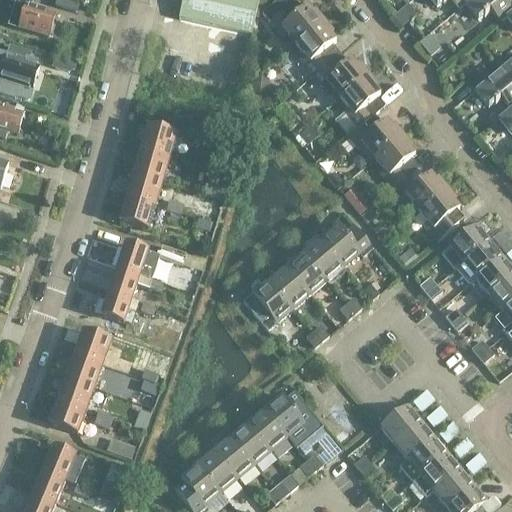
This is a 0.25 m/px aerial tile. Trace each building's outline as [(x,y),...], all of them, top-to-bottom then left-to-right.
[(52,26),(55,17),(30,10),(33,0),(0,0),(0,1),(15,6),(9,27),(48,39),(49,37),(52,35),(54,29),(52,26)] [(251,37),(254,20),(258,21),(262,0),(183,0),(182,4),(179,20),(251,37)] [(295,48),(324,24),(315,13),(312,15),(307,8),(303,11),(294,0),(281,0),(262,16),(282,41),(287,38),(295,48)] [(465,6),(471,0),(429,0),(436,9),(446,0),(449,0),(459,10),(465,6)] [(511,14),(511,0),(471,0),(465,6),(477,22),(490,12),(500,24),(506,19),(511,15),(511,14)] [(313,78),(335,59),(327,50),(336,43),(330,37),(333,35),(324,24),(295,48),(303,57),(299,61),(313,78)] [(0,69),(2,70),(0,77),(0,94),(14,99),(18,88),(31,92),(39,69),(35,68),(36,63),(26,60),(25,65),(14,61),(15,59),(6,56),(6,58),(1,57),(0,58),(0,69)] [(56,57),(52,69),(69,75),(74,71),(76,64),(56,57)] [(339,101),(368,77),(359,66),(357,68),(351,62),(343,69),(335,59),(313,78),(327,95),(331,91),(339,101)] [(511,108),(511,61),(475,92),(488,109),(500,99),(510,111),(511,108)] [(375,90),(377,88),(368,77),(339,101),(348,111),(343,115),(357,131),(347,138),(348,139),(370,120),(379,113),(372,104),(380,97),(375,90)] [(511,108),(510,111),(498,121),(511,137),(511,136),(511,108)] [(0,139),(4,141),(7,132),(18,135),(24,116),(0,109),(0,139)] [(374,162),(403,138),(394,127),(392,129),(386,122),(377,129),(370,120),(348,139),(361,156),(366,152),(374,162)] [(306,146),(319,136),(312,127),(299,137),(306,146)] [(169,162),(176,138),(147,129),(140,154),(169,162)] [(202,144),(204,135),(190,131),(187,140),(202,144)] [(392,193),(414,174),(406,165),(415,157),(409,151),(412,149),(403,138),(374,162),(382,172),(378,175),(392,193)] [(163,186),(169,162),(140,154),(133,177),(163,186)] [(0,163),(0,191),(0,192),(8,167),(0,163)] [(418,215),(447,192),(438,181),(436,183),(430,176),(422,183),(414,174),(392,193),(406,209),(410,205),(418,215)] [(156,209),(163,186),(133,177),(127,201),(156,209)] [(218,201),(221,191),(206,187),(203,196),(218,201)] [(346,199),(362,213),(369,206),(352,192),(346,199)] [(458,227),(456,225),(451,218),(459,211),(454,204),(456,202),(447,192),(418,215),(427,225),(422,229),(436,246),(458,227)] [(149,232),(156,209),(127,201),(120,224),(149,232)] [(169,202),(166,212),(181,217),(188,218),(191,209),(169,202)] [(179,225),(181,217),(166,212),(163,221),(179,225)] [(462,266),(490,243),(477,227),(449,250),(462,266)] [(373,250),(358,232),(348,240),(338,228),(320,242),(343,270),(360,256),(363,259),(373,250)] [(326,284),(343,270),(320,242),(303,256),(326,284)] [(503,258),(490,243),(462,266),(456,271),(469,286),(475,282),(503,258)] [(140,279),(144,267),(151,270),(155,256),(148,254),(125,247),(117,271),(140,279)] [(182,269),(185,257),(186,256),(162,248),(158,261),(182,269)] [(406,269),(417,259),(410,250),(398,260),(406,269)] [(310,298),(326,284),(303,256),(287,270),(310,298)] [(511,278),(511,269),(503,259),(503,258),(475,282),(488,298),(511,278)] [(293,312),(310,298),(287,270),(270,284),(293,312)] [(132,302),(137,287),(160,295),(163,286),(140,279),(117,271),(109,294),(132,302)] [(501,314),(511,305),(511,278),(488,298),(501,314)] [(425,296),(436,288),(430,281),(419,289),(425,296)] [(276,326),(293,312),(270,284),(253,298),(276,326)] [(371,304),(379,298),(370,287),(363,293),(371,304)] [(436,288),(425,296),(431,303),(442,295),(436,288)] [(124,326),(132,302),(109,294),(101,319),(124,326)] [(346,307),(355,318),(362,311),(353,301),(346,307)] [(153,318),(155,311),(156,309),(142,305),(139,314),(153,318)] [(511,305),(501,314),(511,326),(511,305)] [(347,324),(355,318),(346,307),(339,313),(347,324)] [(452,328),(462,320),(455,312),(445,320),(452,328)] [(452,328),(457,335),(468,326),(462,320),(452,328)] [(313,335),(321,345),(329,339),(320,329),(313,335)] [(103,368),(112,344),(83,334),(75,357),(103,368)] [(314,351),(321,345),(313,335),(305,341),(314,351)] [(478,360),(488,351),(482,343),(471,352),(478,360)] [(478,360),(483,366),(494,358),(488,351),(478,360)] [(95,390),(103,368),(75,357),(67,380),(95,390)] [(113,371),(128,377),(132,368),(116,362),(113,371)] [(125,386),(128,377),(113,371),(110,380),(125,386)] [(144,372),(140,381),(154,386),(157,377),(144,372)] [(87,413),(95,390),(67,380),(58,403),(87,413)] [(139,392),(154,398),(158,388),(143,383),(139,392)] [(264,413),(287,440),(304,426),(282,398),(264,413)] [(78,437),(87,413),(58,403),(50,427),(78,437)] [(144,434),(152,412),(139,407),(131,429),(144,434)] [(393,447),(421,424),(408,407),(380,430),(393,447)] [(109,431),(112,420),(98,413),(94,425),(109,431)] [(271,454),(287,440),(264,413),(248,426),(271,454)] [(407,463),(434,440),(421,424),(393,447),(407,463)] [(254,468),(271,454),(248,426),(231,440),(254,468)] [(237,482),(254,468),(231,440),(214,454),(237,482)] [(420,478),(447,456),(434,440),(407,463),(420,478)] [(130,463),(134,450),(111,441),(106,455),(130,463)] [(66,482),(76,459),(54,449),(44,473),(66,482)] [(346,459),(354,467),(362,461),(355,452),(346,459)] [(221,495),(237,482),(214,454),(198,468),(221,495)] [(433,494),(460,471),(447,456),(420,478),(433,494)] [(315,474),(322,468),(314,458),(307,464),(315,474)] [(360,475),(370,466),(364,459),(362,461),(354,467),(360,475)] [(308,480),(315,474),(307,464),(299,470),(308,480)] [(370,466),(360,475),(366,482),(376,473),(370,466)] [(204,509),(221,495),(198,468),(181,482),(183,485),(174,492),(190,511),(203,511),(205,511),(204,509)] [(446,510),(474,487),(460,471),(433,494),(446,510)] [(57,505),(66,482),(44,473),(34,496),(57,505)] [(273,491),(282,502),(289,496),(281,485),(273,491)] [(85,501),(89,492),(76,486),(72,495),(85,501)] [(476,511),(487,503),(474,487),(446,510),(447,511),(476,511)] [(386,506),(396,498),(390,490),(380,499),(386,506)] [(275,508),(282,502),(273,491),(266,497),(275,508)] [(72,511),(57,505),(34,496),(27,511),(72,511)] [(396,498),(386,506),(390,511),(393,511),(402,505),(396,498)]
